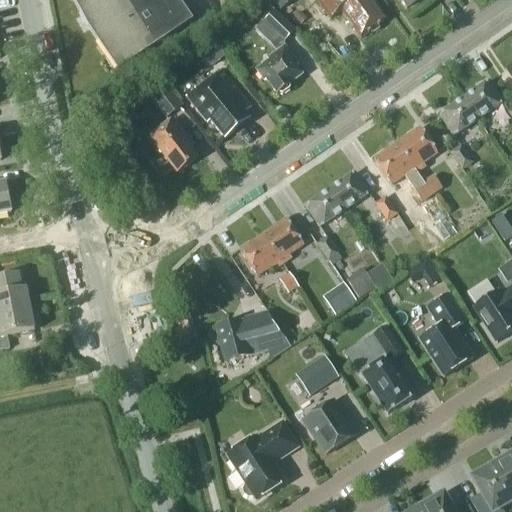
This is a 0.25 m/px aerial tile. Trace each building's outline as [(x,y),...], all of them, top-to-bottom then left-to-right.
[(118,72),(193,22),(188,13),(191,11),(183,0),(73,0),(81,16),(97,42),(118,72)] [(293,0),(270,0),(279,13),(294,1),(293,0)] [(315,0),(330,20),(341,12),(361,40),(388,21),(373,0),(315,0)] [(400,0),(407,9),(420,0),(400,0)] [(289,86),(303,76),(297,68),(300,66),(285,47),(285,43),(296,32),(274,11),(263,23),(279,39),(272,47),(277,53),(267,61),(269,63),(257,71),(265,82),(266,81),(277,96),(283,95),(289,91),(289,86)] [(244,114),(251,108),(221,71),(187,99),(207,124),(210,122),(225,139),(249,119),(244,114)] [(166,119),(182,107),(166,85),(158,76),(142,89),(150,97),(166,119)] [(486,84),(462,100),(477,121),(500,106),(486,84)] [(477,121),(462,100),(439,116),(454,137),(477,121)] [(178,175),(198,160),(190,150),(194,147),(173,120),(147,140),(157,154),(160,151),(178,175)] [(420,129),(397,145),(417,174),(426,168),(423,165),(438,155),(434,150),(420,129)] [(377,166),(392,186),(406,176),(409,180),(417,174),(397,145),(374,161),(378,165),(377,166)] [(472,165),(459,146),(448,154),(461,173),(472,165)] [(355,174),(331,190),(345,212),(369,195),(355,174)] [(432,177),(422,184),(431,198),(441,191),(432,177)] [(422,184),(412,191),(422,204),(431,198),(422,184)] [(0,215),(11,213),(6,185),(0,185),(0,215)] [(345,212),(331,190),(306,207),(321,228),(345,212)] [(374,206),(386,224),(397,217),(385,199),(374,206)] [(440,232),(452,225),(444,211),(415,228),(431,254),(447,244),(440,232)] [(286,221),(262,237),(283,267),(291,261),(289,257),(304,247),(286,221)] [(283,267),(262,237),(239,253),(257,279),(272,269),(274,272),(283,267)] [(338,257),(326,238),(315,245),(327,264),(338,257)] [(511,263),(511,262),(497,271),(506,285),(511,281),(511,263)] [(356,279),(363,297),(380,290),(372,272),(356,279)] [(0,316),(30,310),(26,289),(21,290),(18,275),(0,278),(0,316)] [(341,316),(362,303),(350,284),(329,297),(341,316)] [(511,334),(511,289),(500,298),(497,293),(473,309),(497,344),(511,334)] [(439,328),(419,341),(444,379),(472,360),(453,331),(465,324),(447,297),(427,310),(439,328)] [(34,331),(30,310),(0,316),(0,351),(10,350),(7,337),(34,331)] [(183,325),(194,322),(191,310),(179,314),(183,325)] [(215,328),(225,363),(268,351),(271,360),(291,347),(267,313),(241,321),(241,320),(215,328)] [(403,354),(386,328),(363,344),(377,365),(361,376),(387,416),(416,397),(392,361),(403,354)] [(324,357),(295,377),(309,399),(338,379),(324,357)] [(332,403),(304,422),(326,456),(354,437),(332,403)] [(248,498),(253,498),(255,502),(285,482),(274,465),(299,449),(282,423),(257,439),(257,438),(226,458),(245,486),(243,491),(244,495),(248,498)] [(511,455),(494,466),(511,497),(511,455)] [(501,511),(501,510),(511,503),(511,497),(494,466),(471,479),(483,500),(472,506),(475,511),(501,511)] [(419,509),(421,511),(471,511),(469,508),(461,511),(452,511),(443,495),(419,509)]
